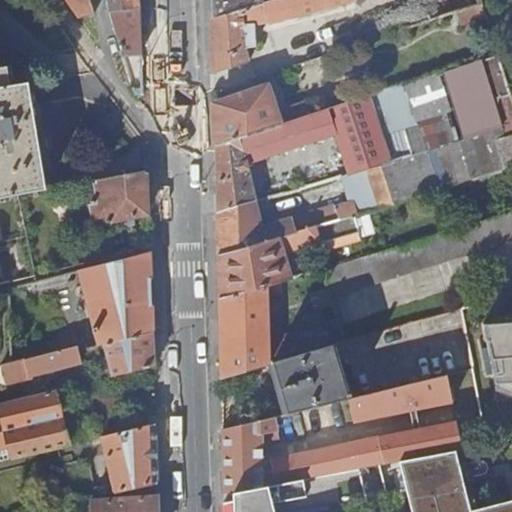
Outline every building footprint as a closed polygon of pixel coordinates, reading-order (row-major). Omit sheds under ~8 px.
[(66,0),(78,16),(92,15),(87,0),(66,0)] [(105,0),(108,10),(138,5),(137,0),(105,0)] [(210,0),(211,18),(271,0),(210,0)] [(271,0),(211,18),(212,49),(212,74),(249,61),(247,46),(256,44),(254,23),(268,20),(269,22),(349,0),(271,0)] [(485,16),(481,4),(447,15),(452,27),(485,16)] [(138,5),(108,10),(122,56),(140,53),(138,15),(138,5)] [(0,86),(10,85),(7,66),(0,67),(0,86)] [(0,196),(19,193),(45,188),(42,169),(52,168),(40,103),(30,105),(26,82),(10,85),(0,86),(0,196)] [(295,120),(338,106),(331,84),(316,88),(319,98),(291,107),(295,120)] [(279,125),(214,146),(215,178),(216,213),(256,201),(246,161),(335,132),(348,174),(425,151),(425,150),(417,126),(382,137),(376,118),(411,108),(403,86),(338,106),(295,120),(279,125)] [(266,87),(213,105),(214,124),(214,146),(279,125),(266,87)] [(437,189),(425,151),(348,174),(341,176),(349,203),(291,218),(291,217),(262,225),(256,201),(216,213),(217,249),(217,256),(256,245),(354,215),(437,190),(437,189)] [(99,203),(81,207),(72,209),(75,226),(146,213),(144,171),(94,180),(99,203)] [(298,180),(301,188),(311,185),(308,177),(298,180)] [(94,180),(77,183),(81,207),(99,203),(94,180)] [(330,296),(511,239),(511,210),(437,233),(322,267),(330,296)] [(356,223),(354,215),(256,245),(217,256),(218,282),(218,299),(280,280),(291,276),(283,250),(288,251),(319,241),(318,235),(356,223)] [(104,344),(152,332),(151,300),(149,252),(79,270),(89,304),(86,306),(88,311),(90,311),(95,328),(92,329),(93,334),(96,333),(100,346),(104,344)] [(281,293),(280,280),(218,299),(218,318),(220,372),(220,376),(268,363),(268,354),(291,347),(286,333),(267,338),(266,294),(281,293)] [(340,339),(353,393),(476,364),(463,310),(345,338),(340,321),(301,330),(305,347),(340,339)] [(511,326),(485,329),(500,397),(511,400),(511,326)] [(108,378),(153,367),(153,350),(152,332),(104,344),(111,369),(107,370),(108,378)] [(346,393),(332,344),(293,356),(272,362),(286,413),(298,410),(347,398),(347,396),(351,395),(350,392),(346,393)] [(81,362),(78,351),(77,347),(10,364),(13,375),(27,372),(28,376),(81,362)] [(268,354),(268,363),(272,362),(293,356),(291,347),(268,354)] [(447,374),(347,398),(353,421),(454,402),(447,374)] [(0,432),(60,418),(54,391),(0,403),(0,406),(3,416),(0,416),(0,432)] [(454,450),(460,449),(454,421),(380,436),(307,453),(262,461),(262,443),(277,440),(273,419),(298,413),(298,410),(286,413),(221,428),(222,464),(223,494),(233,492),(267,485),(359,468),(399,460),(454,450)] [(0,461),(67,445),(60,418),(0,432),(0,461)] [(115,493),(158,482),(157,458),(155,424),(102,437),(105,450),(98,452),(101,462),(107,461),(114,492),(115,493)] [(233,500),(233,511),(511,511),(511,498),(469,509),(461,476),(458,464),(454,450),(399,460),(411,511),(314,511),(367,504),(359,468),(267,485),(233,492),(233,500)] [(482,461),(478,460),(458,464),(461,476),(482,473),(485,471),(486,467),(485,463),(482,461)] [(158,511),(158,496),(97,501),(90,504),(90,511),(158,511)] [(233,511),(233,500),(226,501),(226,502),(223,502),(223,511),(233,511)]
